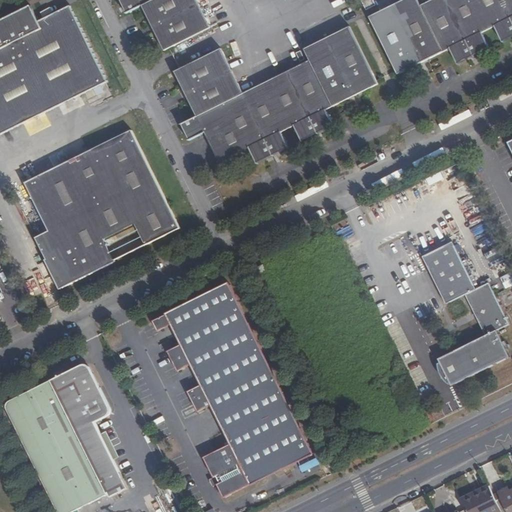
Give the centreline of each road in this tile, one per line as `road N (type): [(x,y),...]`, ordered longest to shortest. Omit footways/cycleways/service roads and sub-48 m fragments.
road 1 (unclassified): [(0,353),(511,110)]
road 2 (unknown): [(82,314),(144,457),(146,488),(125,511)]
road 3 (secondary): [(511,418),(320,511)]
road 4 (unknown): [(418,154),(411,119),(511,67)]
